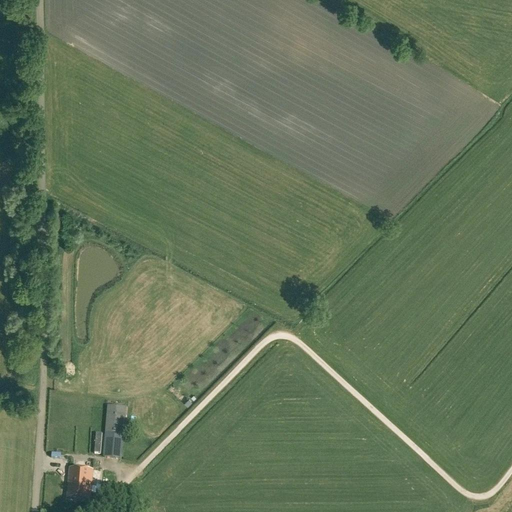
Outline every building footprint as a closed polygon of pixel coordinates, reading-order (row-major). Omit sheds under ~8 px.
[(103,457),(123,459),(127,407),(107,405),(103,457)] [(100,409),(77,409),(77,424),(100,424),(100,409)] [(67,497),(90,500),(93,470),(97,428),(73,426),(70,462),(71,462),(71,468),(69,468),(67,497)] [(49,452),(68,452),(68,442),(49,442),(49,452)] [(100,494),(107,495),(108,486),(101,485),(100,494)]
